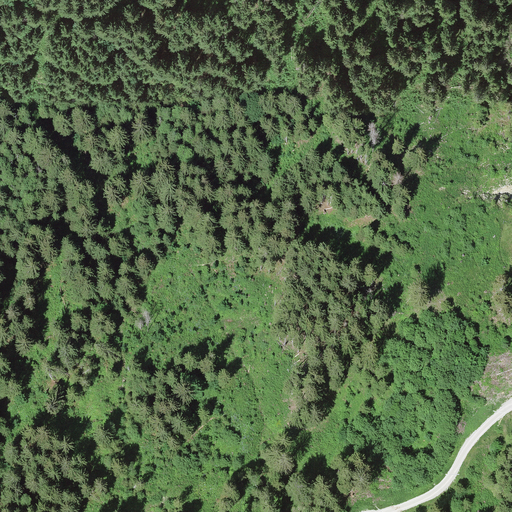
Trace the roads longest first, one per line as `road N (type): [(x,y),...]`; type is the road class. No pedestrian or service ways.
road 1 (track): [(511,402),(460,450),(444,485),(381,511)]
road 2 (track): [(120,0),(59,20),(21,54),(0,58)]
